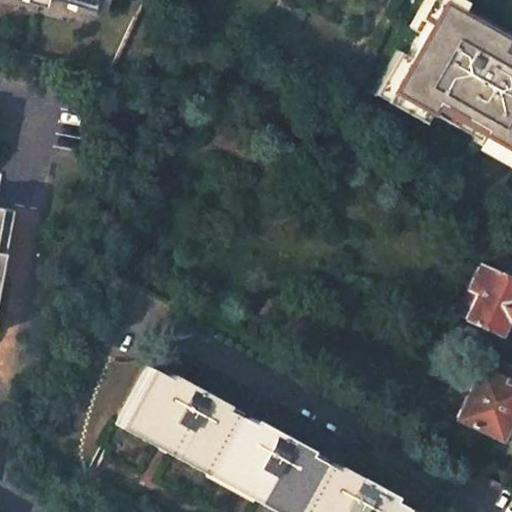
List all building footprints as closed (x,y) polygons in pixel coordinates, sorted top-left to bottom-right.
[(48,0),(84,10),(87,0),(48,0)] [(423,0),(405,32),(416,38),(437,1),(455,12),(460,5),(450,0),(423,0)] [(416,38),(403,60),(384,93),(406,107),(421,115),(428,103),(452,117),(476,130),(511,150),(511,149),(511,57),(508,55),(495,47),(501,37),(455,12),(437,1),(416,38)] [(384,93),(403,60),(392,54),(367,97),(401,116),(406,107),(384,93)] [(452,117),(428,103),(421,115),(446,129),(452,117)] [(511,149),(511,150),(476,130),(470,140),(511,164),(511,149)] [(0,248),(1,249),(8,206),(0,204),(0,248)] [(483,270),(466,262),(455,289),(463,293),(454,313),(495,331),(511,291),(511,278),(485,266),(483,270)] [(278,305),(268,324),(297,340),(309,321),(278,305)] [(497,435),(511,401),(511,366),(485,354),(475,348),(469,365),(476,367),(455,417),(497,435)] [(152,373),(127,420),(164,440),(247,484),(300,511),(417,511),(389,498),(391,493),(332,461),(329,466),(303,452),(305,448),(249,418),(246,423),(216,406),(218,402),(166,374),(164,379),(152,373)]
